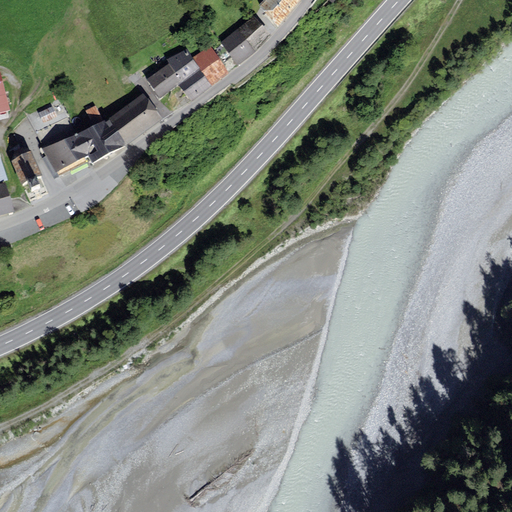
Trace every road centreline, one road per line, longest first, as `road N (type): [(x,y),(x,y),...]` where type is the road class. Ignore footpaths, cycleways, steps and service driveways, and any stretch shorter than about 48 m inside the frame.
road 1 (track): [(0,424),(143,346),(260,248),(375,123),(458,0)]
road 2 (primary): [(400,0),(173,237),(0,344)]
road 3 (unclassified): [(0,226),(127,154),(267,48),(305,0)]
